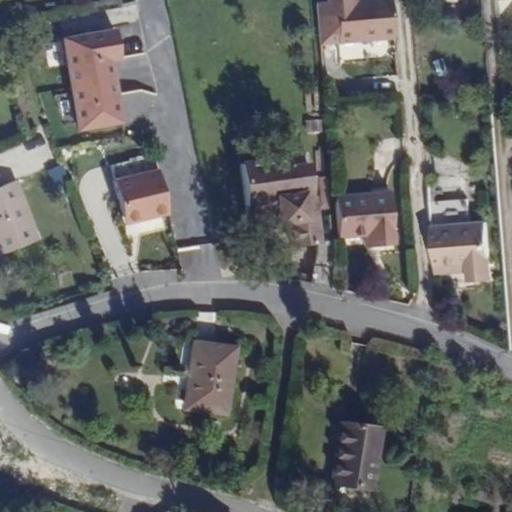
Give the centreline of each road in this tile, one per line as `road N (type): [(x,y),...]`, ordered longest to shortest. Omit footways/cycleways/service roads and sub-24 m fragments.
road 1 (residential): [(0,341),(135,298),(259,292),(425,330),(511,368)]
road 2 (unknown): [(491,0),(511,308)]
road 3 (residential): [(0,399),(28,432),(66,456),(241,511)]
